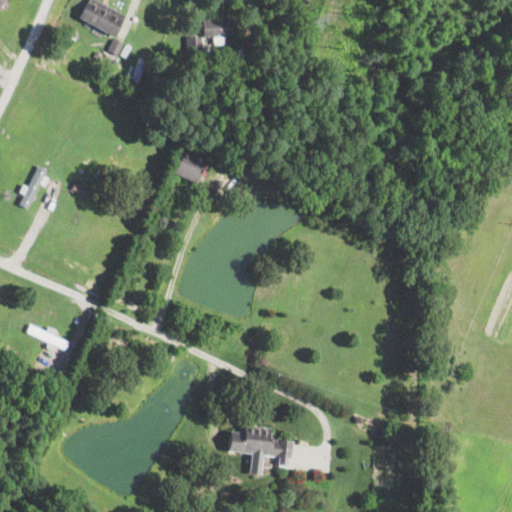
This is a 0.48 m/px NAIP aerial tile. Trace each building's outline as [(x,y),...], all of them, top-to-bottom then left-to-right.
[(115,35),(114,37),(79,19),(88,0),(95,0),(125,15),(115,35)] [(226,37),(226,41),(226,44),(218,45),(218,37),(204,38),(203,20),(235,18),(236,36),(226,37)] [(191,55),(187,55),(186,38),(199,37),(202,37),(203,54),(191,55)] [(118,55),(117,56),(107,51),(114,38),(124,44),(118,55)] [(101,56),(99,60),(93,57),(97,51),(102,54),(101,56)] [(146,59),(136,86),(129,83),(139,56),(146,59)] [(186,71),(185,75),(180,73),(183,63),(189,65),(186,71)] [(198,182),(198,184),(175,175),(184,150),(207,160),(198,182)] [(46,182),(45,185),(44,186),(40,184),(27,209),(19,205),(24,195),(19,193),(23,185),(28,187),(38,166),(47,170),(43,176),(48,178),(46,182)] [(83,187),(80,194),(71,191),(74,184),(83,187)] [(149,238),(148,243),(136,238),(139,230),(151,234),(149,238)] [(139,295),(137,301),(130,298),(132,292),(139,295)] [(46,332),(48,327),(53,329),(56,331),(54,336),(68,342),(65,351),(56,347),(54,352),(51,350),(46,348),(48,343),(26,333),(30,325),(46,332)] [(24,387),(19,398),(10,394),(15,383),(24,387)] [(269,427),(268,433),(271,433),(270,441),(276,441),(276,439),(293,441),(291,459),(263,456),(262,462),(250,461),(251,454),(227,451),(228,440),(229,431),(243,433),(244,425),(269,427)]
